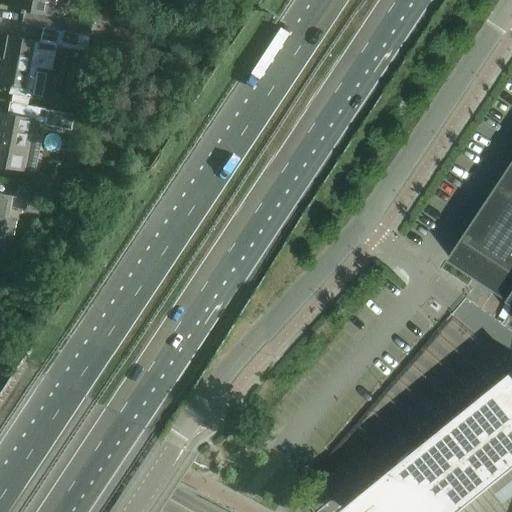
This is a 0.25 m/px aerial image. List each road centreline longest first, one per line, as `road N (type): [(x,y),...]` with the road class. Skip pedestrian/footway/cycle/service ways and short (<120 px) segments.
road 1 (unclassified): [(132,511),(230,369),(369,217),(511,6)]
road 2 (motorway): [(55,511),(395,0)]
road 3 (motorway): [(332,0),(0,501)]
road 4 (tertiary): [(207,511),(0,402)]
road 5 (tertiary): [(0,450),(115,511)]
